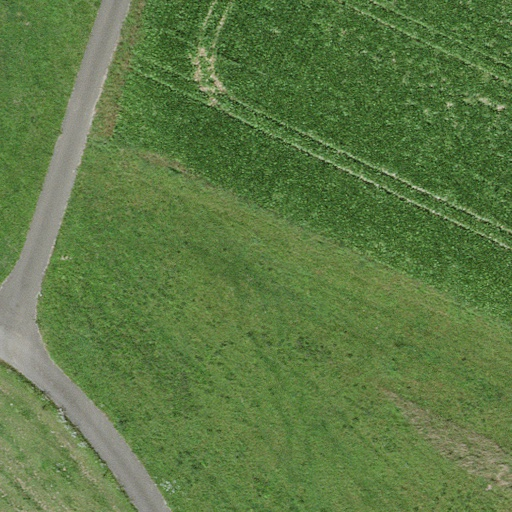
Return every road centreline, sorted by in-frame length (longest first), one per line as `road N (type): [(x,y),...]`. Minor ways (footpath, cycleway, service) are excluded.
road 1 (track): [(0,316),(118,0)]
road 2 (track): [(0,343),(69,403),(142,511)]
